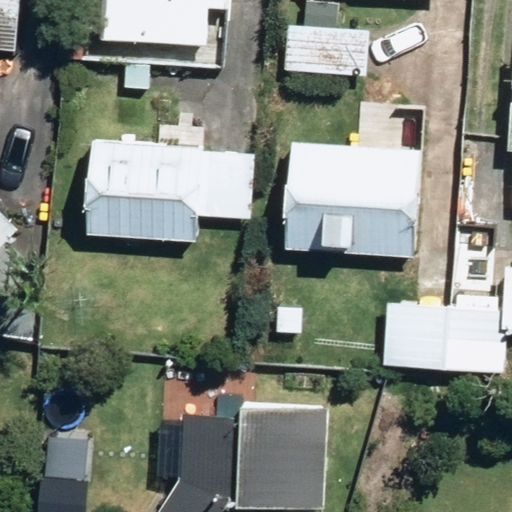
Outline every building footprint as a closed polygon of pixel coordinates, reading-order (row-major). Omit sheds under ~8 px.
[(0,0),(0,43),(27,46),(30,0),(0,0)] [(110,0),(109,31),(213,37),(215,0),(236,2),(236,0),(110,0)] [(291,64),(373,71),(377,27),(342,25),(343,0),(318,0),(317,23),(294,21),(291,64)] [(92,228),(201,234),(203,210),(254,213),(258,148),(206,145),(206,141),(97,135),(92,228)] [(294,243),(424,251),(431,143),(300,135),(294,243)] [(0,312),(46,264),(17,235),(29,222),(0,195),(0,312)] [(473,205),(468,242),(502,245),(505,208),(473,205)] [(452,302),(447,364),(508,368),(511,322),(511,262),(509,306),(452,302)] [(447,364),(452,302),(371,296),(367,358),(447,364)] [(252,395),(252,411),(189,408),(186,473),(161,511),(333,511),(337,399),(252,395)] [(83,511),(87,480),(43,476),(39,511),(83,511)]
